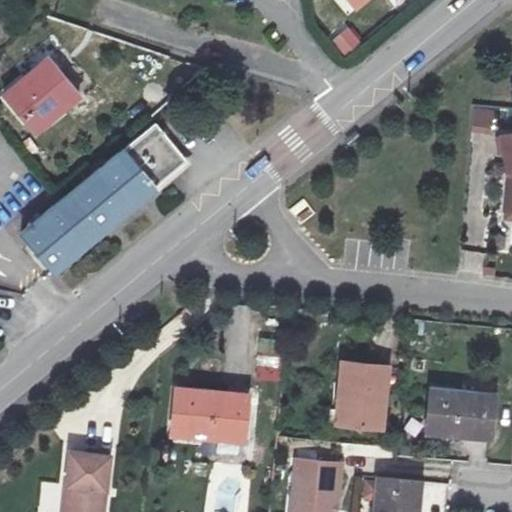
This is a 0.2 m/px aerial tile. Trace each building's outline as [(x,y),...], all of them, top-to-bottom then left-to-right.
[(348,0),(356,9),(366,0),(348,0)] [(346,29),(332,40),(345,55),(359,44),(346,29)] [(74,98),(42,61),(1,98),(32,133),(74,98)] [(469,128),(492,134),(497,111),(474,106),(469,128)] [(156,122),(23,235),(56,273),(189,159),(156,122)] [(511,134),(502,136),(508,172),(511,171),(511,134)] [(258,337),(257,381),(282,381),(283,338),(258,337)] [(397,370),(352,367),(347,429),(393,432),(397,370)] [(246,395),(178,390),(173,434),(242,439),(246,395)] [(507,395),(442,390),(438,436),(503,441),(507,395)] [(105,511),(111,456),(69,451),(62,511),(105,511)] [(337,511),(342,465),(297,460),(291,511),(337,511)] [(427,511),(429,485),(385,483),(385,488),(384,504),(383,511),(427,511)] [(384,504),(385,488),(375,487),(374,503),(384,504)]
